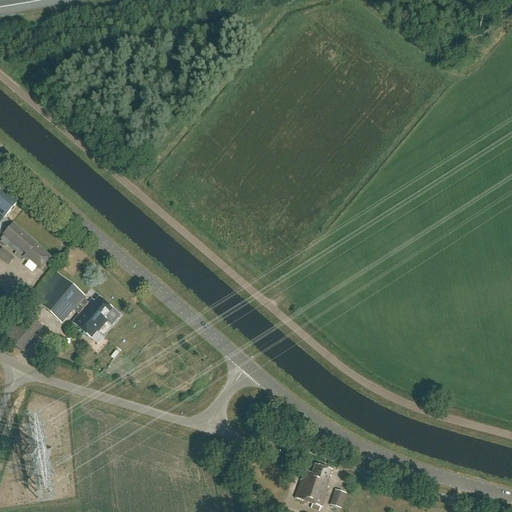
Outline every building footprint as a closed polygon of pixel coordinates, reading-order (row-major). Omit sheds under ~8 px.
[(13,196),(4,188),(0,192),(0,224),(18,204),(11,198),(13,196)] [(38,243),(15,224),(11,229),(10,228),(8,230),(9,231),(2,239),(4,240),(1,242),(7,247),(8,245),(18,253),(16,255),(21,259),(23,257),(29,262),(31,260),(40,268),(39,269),(41,270),(53,257),(37,244),(38,243)] [(14,259),(2,249),(0,251),(0,259),(8,266),(14,259)] [(73,310),(76,313),(86,301),(83,299),(85,296),(57,273),(38,296),(44,301),(40,306),(62,324),(73,310)] [(89,304),(86,301),(76,313),(79,316),(73,323),(93,339),(109,320),(105,318),(113,308),(100,297),(96,301),(94,299),(89,304)] [(41,327),(23,312),(3,336),(21,351),(41,327)] [(117,333),(104,349),(109,354),(122,337),(117,333)] [(126,369),(143,360),(136,347),(119,355),(126,369)] [(58,466),(76,462),(71,441),(57,437),(55,431),(56,426),(52,425),(50,418),(61,415),(50,413),(48,406),(51,405),(60,407),(73,404),(38,395),(37,396),(51,452),(50,453),(56,476),(58,466)] [(331,470),(315,465),(312,473),(305,471),(295,499),(312,504),(311,509),(320,511),(321,507),(322,508),(329,488),(327,487),(331,477),(329,476),(331,470)] [(38,483),(39,499),(53,499),(53,483),(38,483)] [(346,494),(335,490),(330,505),(341,509),(346,494)]
